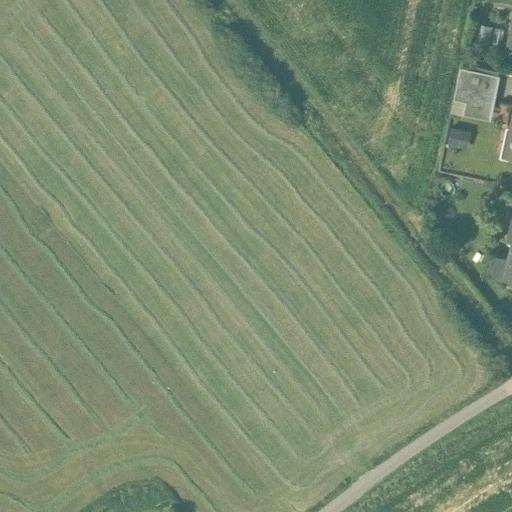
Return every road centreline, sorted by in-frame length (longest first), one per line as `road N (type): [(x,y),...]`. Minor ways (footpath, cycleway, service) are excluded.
road 1 (track): [(274,0),(511,345)]
road 2 (unclassified): [(324,511),(511,387)]
